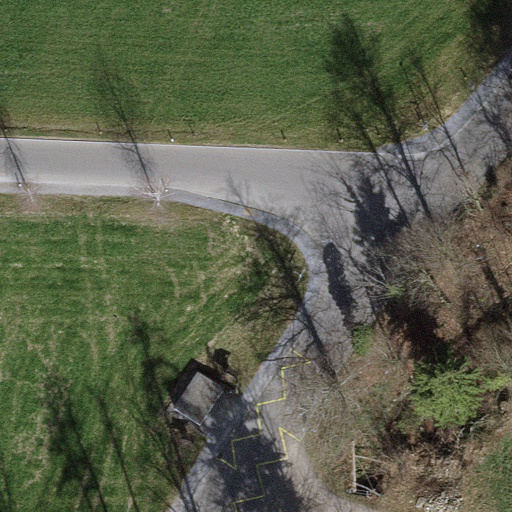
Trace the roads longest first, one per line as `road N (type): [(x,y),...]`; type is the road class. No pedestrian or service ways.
road 1 (unclassified): [(0,162),(221,172),(414,215)]
road 2 (unclassified): [(226,511),(266,436),(414,215)]
road 3 (unclassified): [(414,215),(511,96)]
